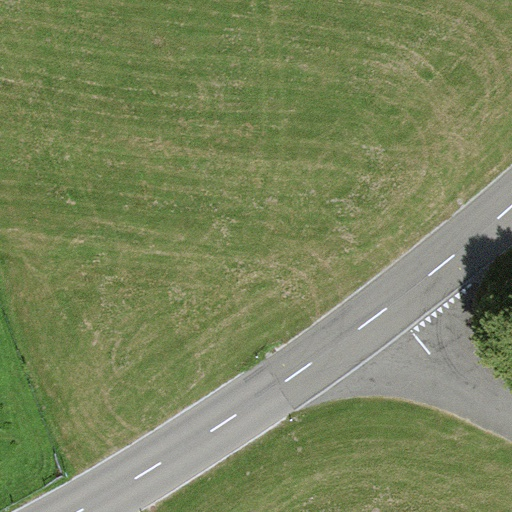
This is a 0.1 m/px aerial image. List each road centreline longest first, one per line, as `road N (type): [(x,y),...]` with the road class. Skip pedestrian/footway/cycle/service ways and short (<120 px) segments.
road 1 (tertiary): [(81,511),(391,309)]
road 2 (residential): [(391,309),(446,374),(511,412)]
road 3 (tertiary): [(391,309),(511,210)]
